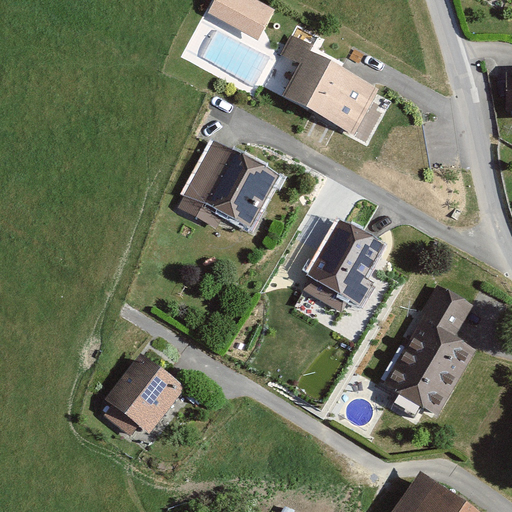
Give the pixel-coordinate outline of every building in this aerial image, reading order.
[(274,19),(238,0),(218,0),(209,17),(261,44),(274,19)] [(387,85),(299,34),(288,54),(303,62),(284,95),(357,137),(387,85)] [(231,154),(211,144),(178,206),(218,227),(227,211),(254,225),(283,171),(235,146),(231,154)] [(373,232),(343,215),(302,287),(344,310),(352,295),(364,302),(376,280),(368,275),(388,240),(373,232)] [(475,305),(434,283),(417,315),(422,318),(386,385),(440,414),(475,352),(465,347),(469,339),(459,334),(475,305)] [(189,385),(143,353),(111,399),(156,431),(189,385)] [(481,511),(424,471),(395,511),(481,511)]
